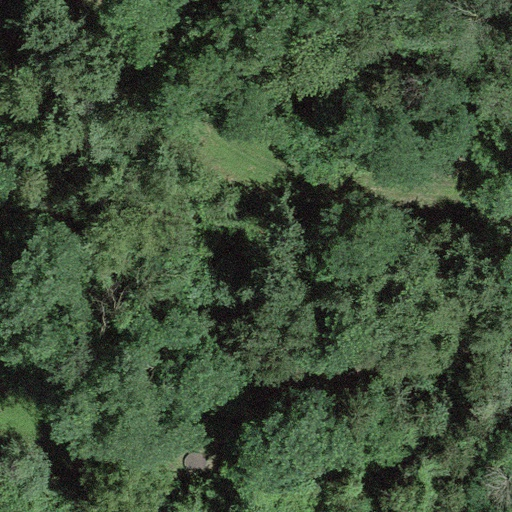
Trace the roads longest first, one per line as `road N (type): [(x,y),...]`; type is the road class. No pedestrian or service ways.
road 1 (track): [(0,380),(49,422),(196,415),(511,343)]
road 2 (track): [(511,200),(325,189),(205,130),(103,0)]
